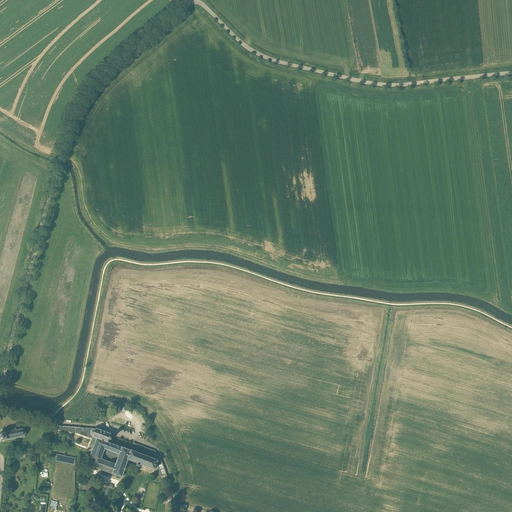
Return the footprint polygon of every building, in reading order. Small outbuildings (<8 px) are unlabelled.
[(90,455),(91,456),(90,458),(96,460),(93,467),(121,478),(128,460),(137,464),(136,466),(139,467),(140,465),(154,470),(157,461),(131,450),(130,451),(108,442),(108,440),(111,441),(112,438),(110,437),(111,434),(96,429),(53,425),(51,434),(55,434),(56,429),(75,433),(92,439),(89,446),(93,448),(90,455)] [(2,430),(3,433),(0,433),(0,439),(0,441),(17,437),(18,438),(24,437),(25,437),(26,434),(26,433),(26,431),(25,430),(23,428),(22,428),(16,429),(16,427),(15,426),(2,429),(2,430)] [(56,460),(75,464),(75,458),(57,455),(56,460)] [(157,464),(161,476),(166,474),(161,462),(157,464)] [(92,492),(93,482),(86,481),(85,491),(92,492)]
